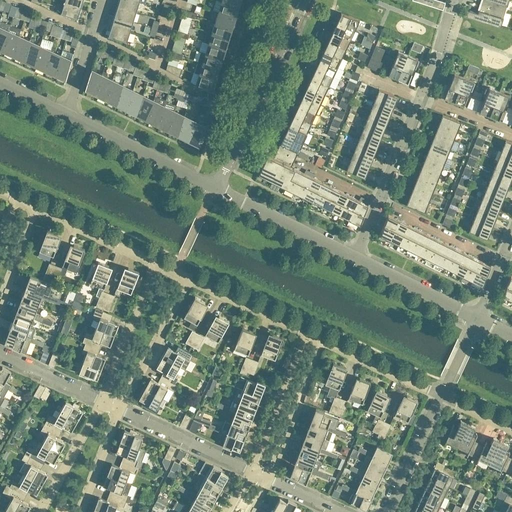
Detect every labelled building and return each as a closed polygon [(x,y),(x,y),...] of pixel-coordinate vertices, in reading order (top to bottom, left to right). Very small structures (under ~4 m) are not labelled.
[(80,9),(82,0),(64,0),(64,4),(80,9)] [(136,12),(139,3),(130,0),(119,0),(118,7),(136,12)] [(197,0),(188,0),(187,6),(196,8),(198,0),(197,0)] [(445,2),(439,0),(413,0),(443,9),(445,2)] [(505,12),(508,0),(481,0),(480,4),(505,12)] [(237,18),(241,8),(221,2),(218,12),(237,18)] [(77,19),(80,9),(64,4),(61,14),(77,19)] [(169,12),(171,6),(164,4),(162,10),(169,12)] [(500,27),(505,12),(480,4),(477,13),(466,9),(464,16),(500,27)] [(133,22),(136,12),(118,7),(114,16),(133,22)] [(167,18),(169,12),(162,10),(160,16),(167,18)] [(234,29),(237,18),(218,12),(215,23),(234,29)] [(354,31),(359,20),(341,13),(336,23),(354,31)] [(130,32),(133,22),(114,16),(111,26),(130,32)] [(0,48),(3,50),(8,32),(10,26),(10,25),(0,21),(0,48)] [(231,39),(234,29),(215,23),(212,33),(231,39)] [(350,40),(354,31),(336,23),(332,32),(350,40)] [(13,55),(19,37),(19,35),(21,29),(10,26),(8,32),(3,50),(13,55)] [(127,42),(130,32),(111,26),(108,36),(127,42)] [(346,50),(350,40),(332,32),(328,41),(346,50)] [(228,49),(231,39),(212,33),(208,43),(228,49)] [(24,59),(29,40),(19,37),(13,55),(24,59)] [(34,64),(40,47),(40,45),(33,43),(35,39),(30,38),(29,40),(24,59),(34,64)] [(341,59),(346,50),(328,41),(323,50),(341,59)] [(225,60),(228,49),(208,43),(205,54),(225,60)] [(44,69),(50,50),(40,47),(34,64),(44,69)] [(55,74),(61,56),(61,55),(54,53),(56,49),(51,47),(50,50),(44,69),(55,74)] [(374,49),(366,71),(378,75),(386,53),(374,49)] [(337,68),(341,59),(323,50),(319,60),(337,68)] [(154,59),(156,53),(149,51),(147,57),(154,59)] [(398,80),(408,55),(398,51),(397,53),(395,52),(392,60),(394,61),(388,76),(398,80)] [(225,60),(205,54),(200,52),(197,63),(221,70),(225,60)] [(112,64),(117,66),(120,56),(115,54),(112,64)] [(415,70),(419,61),(417,60),(418,59),(408,55),(398,80),(408,84),(414,69),(415,70)] [(66,79),(71,60),(61,56),(55,74),(66,79)] [(125,58),(120,56),(117,66),(121,68),(125,58)] [(333,77),(337,68),(319,60),(315,69),(333,77)] [(218,80),(221,70),(197,63),(194,73),(199,74),(218,80)] [(179,77),(182,69),(167,64),(165,70),(179,77)] [(132,75),(137,76),(141,66),(136,65),(132,75)] [(145,68),(141,66),(137,76),(142,78),(145,68)] [(96,94),(102,74),(95,72),(97,68),(92,67),(85,88),(96,94)] [(328,87),(333,77),(315,69),(310,78),(328,87)] [(106,99),(112,81),(113,80),(106,77),(107,73),(103,72),(102,74),(96,94),(106,99)] [(454,102),(464,77),(454,73),(453,75),(451,74),(448,83),(450,84),(444,98),(454,102)] [(215,91),(218,80),(199,74),(195,85),(215,91)] [(471,92),(475,84),(473,83),(474,81),(464,77),(454,102),(464,106),(470,92),(471,92)] [(152,88),(157,89),(160,79),(155,78),(152,88)] [(324,96),(328,87),(310,78),(306,87),(324,96)] [(165,81),(160,79),(157,89),(162,91),(165,81)] [(116,104),(122,86),(123,85),(112,81),(106,99),(116,104)] [(127,109),(133,91),(133,90),(122,86),(116,104),(127,109)] [(320,105),(324,96),(306,87),(302,97),(320,105)] [(173,98),(177,100),(181,90),(176,88),(173,98)] [(489,116),(499,92),(489,88),(488,89),(487,89),(483,97),(485,98),(479,112),(489,116)] [(393,107),(397,97),(379,89),(375,100),(393,107)] [(186,91),(181,90),(177,100),(182,101),(186,91)] [(137,114),(143,96),(143,95),(133,91),(127,109),(137,114)] [(218,102),(220,96),(208,92),(206,98),(218,102)] [(507,107),(510,98),(508,97),(509,96),(499,92),(489,116),(499,120),(505,106),(507,107)] [(147,119),(154,100),(143,96),(137,114),(147,119)] [(158,124),(165,102),(165,101),(155,97),(154,100),(147,119),(158,124)] [(315,114),(320,105),(302,97),(297,106),(315,114)] [(334,110),(336,103),(326,99),(323,106),(334,110)] [(476,113),(480,103),(470,99),(466,110),(476,113)] [(389,117),(393,107),(375,100),(370,110),(389,117)] [(165,102),(158,124),(168,129),(174,112),(176,106),(165,102)] [(311,124),(315,114),(297,106),(293,115),(311,124)] [(385,127),(389,117),(370,110),(366,120),(385,127)] [(178,135),(184,117),(185,115),(174,112),(168,129),(178,135)] [(307,133),(311,124),(293,115),(289,124),(307,133)] [(457,132),(461,122),(442,115),(438,124),(457,132)] [(188,140),(195,120),(184,117),(178,135),(188,140)] [(191,142),(199,145),(203,131),(208,133),(212,122),(196,117),(195,120),(188,140),(191,141),(191,142)] [(381,137),(385,127),(366,120),(362,130),(381,137)] [(303,142),(307,133),(289,124),(284,134),(303,142)] [(453,140),(457,132),(438,124),(435,133),(453,140)] [(377,147),(381,137),(362,130),(358,140),(377,147)] [(450,149),(453,140),(435,133),(431,142),(450,149)] [(298,151),(303,142),(284,134),(280,143),(298,151)] [(373,157),(377,147),(358,140),(354,150),(373,157)] [(511,155),(511,143),(505,140),(501,151),(511,155)] [(446,158),(450,149),(431,142),(428,151),(446,158)] [(291,167),(298,151),(280,143),(280,144),(273,158),(291,167)] [(369,167),(373,157),(354,150),(350,160),(369,167)] [(300,151),(298,156),(306,160),(308,155),(300,151)] [(443,167),(446,158),(428,151),(424,160),(443,167)] [(511,166),(511,155),(501,151),(497,161),(511,166)] [(291,167),(273,158),(267,155),(262,165),(288,177),(292,168),(291,167)] [(322,169),(325,163),(318,160),(315,166),(322,169)] [(365,178),(369,167),(350,160),(346,170),(365,178)] [(439,176),(443,167),(424,160),(420,169),(439,176)] [(511,178),(511,176),(511,166),(497,161),(493,171),(511,178)] [(288,177),(262,165),(258,174),(283,187),(288,177)] [(294,192),(304,174),(292,168),(288,177),(283,187),(294,192)] [(435,185),(439,176),(420,169),(417,178),(435,185)] [(507,188),(511,178),(493,171),(489,181),(507,188)] [(303,197),(313,178),(304,174),(294,192),(303,197)] [(313,201),(322,183),(313,178),(303,197),(313,201)] [(432,194),(435,185),(417,178),(413,187),(432,194)] [(503,198),(507,188),(489,181),(485,191),(503,198)] [(322,206),(331,187),(322,183),(313,201),(322,206)] [(476,197),(478,191),(467,186),(464,193),(476,197)] [(331,210),(340,192),(331,187),(322,206),(331,210)] [(428,203),(432,194),(413,187),(410,196),(428,203)] [(499,208),(503,198),(485,191),(481,201),(499,208)] [(340,215),(349,196),(340,192),(331,210),(340,215)] [(349,220),(358,201),(349,196),(340,215),(349,220)] [(424,212),(428,203),(410,196),(406,205),(424,212)] [(360,225),(368,205),(358,201),(349,220),(360,225)] [(495,218),(499,208),(481,201),(477,211),(495,218)] [(491,228),(495,218),(477,211),(473,221),(491,228)] [(389,239),(399,221),(388,215),(380,235),(389,239)] [(449,227),(452,220),(445,217),(442,224),(449,227)] [(398,244),(408,225),(399,221),(389,239),(398,244)] [(487,239),(491,228),(473,221),(469,231),(487,239)] [(407,248),(417,230),(408,225),(398,244),(407,248)] [(61,235),(58,234),(47,230),(39,251),(53,256),(61,235)] [(416,253),(426,234),(417,230),(407,248),(416,253)] [(426,257),(435,239),(426,234),(416,253),(426,257)] [(435,262),(444,243),(435,239),(426,257),(435,262)] [(444,267),(454,248),(444,243),(435,262),(444,267)] [(61,269),(55,267),(50,282),(56,284),(60,275),(64,276),(68,267),(76,271),(85,249),(70,244),(67,252),(61,269)] [(453,271),(463,252),(454,248),(444,267),(453,271)] [(462,276),(472,257),(463,252),(453,271),(462,276)] [(471,280),(481,261),(472,257),(462,276),(471,280)] [(482,286),(490,266),(481,261),(471,280),(482,286)] [(95,307),(102,309),(108,295),(102,292),(112,267),(98,262),(90,283),(99,287),(96,296),(99,297),(95,307)] [(43,279),(50,282),(55,267),(49,264),(43,279)] [(131,294),(139,272),(125,267),(114,293),(119,295),(121,290),(131,294)] [(42,295),(42,294),(48,296),(52,284),(30,276),(25,289),(42,295)] [(511,300),(511,276),(510,276),(502,296),(511,300)] [(38,306),(41,297),(50,301),(51,297),(48,296),(42,294),(42,295),(25,289),(21,300),(38,306)] [(114,297),(108,295),(102,309),(109,312),(114,297)] [(194,330),(204,312),(208,304),(195,297),(183,317),(192,321),(188,327),(194,330)] [(34,317),(34,315),(38,306),(21,300),(17,310),(34,317)] [(86,308),(84,314),(70,309),(67,316),(82,321),(82,322),(88,324),(93,310),(86,308)] [(118,324),(108,320),(110,314),(95,309),(92,318),(98,322),(96,328),(114,335),(118,324)] [(29,327),(33,319),(42,322),(43,318),(34,315),(34,317),(17,310),(13,321),(29,327)] [(218,342),(229,322),(216,314),(211,322),(205,334),(218,342)] [(26,336),(29,327),(13,321),(8,332),(25,338),(26,336)] [(110,346),(114,335),(96,328),(93,335),(86,334),(82,343),(85,344),(97,348),(99,342),(110,346)] [(256,333),(253,332),(242,328),(234,349),(248,355),(253,342),(256,333)] [(25,338),(8,332),(4,343),(12,346),(11,348),(26,354),(30,342),(34,343),(35,340),(26,336),(25,338)] [(185,343),(191,346),(197,335),(191,332),(185,343)] [(275,360),(283,338),(269,333),(261,354),(275,360)] [(204,339),(197,335),(191,346),(198,350),(204,339)] [(105,358),(95,354),(97,348),(85,344),(82,353),(85,355),(83,362),(101,369),(105,358)] [(185,370),(192,358),(189,357),(191,353),(180,347),(177,353),(167,347),(162,357),(179,367),(185,370)] [(57,360),(60,353),(53,351),(48,365),(54,368),(62,370),(65,363),(57,360)] [(176,373),(179,367),(162,357),(156,368),(166,373),(163,379),(174,385),(179,376),(176,373)] [(246,375),(247,372),(252,361),(245,358),(239,373),(246,375)] [(259,363),(252,361),(247,372),(254,375),(259,363)] [(97,380),(101,369),(83,362),(79,373),(97,380)] [(329,412),(335,415),(341,400),(335,398),(344,376),(343,376),(343,377),(340,376),(344,367),(333,362),(325,384),(332,387),(332,388),(330,387),(327,396),(330,398),(331,396),(334,397),(329,412)] [(0,382),(4,384),(5,383),(11,371),(2,367),(1,369),(0,368),(0,382)] [(346,402),(341,400),(335,415),(342,417),(347,403),(351,405),(353,400),(362,403),(370,382),(356,377),(346,402)] [(162,398),(167,388),(173,392),(177,386),(174,385),(163,379),(160,384),(150,379),(144,389),(162,398)] [(247,380),(244,389),(243,391),(260,397),(265,384),(256,380),(256,383),(247,380)] [(4,384),(0,382),(0,395),(4,397),(8,389),(11,391),(13,387),(5,383),(4,384)] [(39,399),(45,387),(39,385),(33,395),(39,399)] [(22,392),(13,387),(11,391),(20,395),(22,392)] [(156,409),(162,398),(144,389),(138,399),(156,409)] [(260,397),(243,391),(238,389),(234,398),(256,407),(260,397)] [(379,420),(386,404),(390,396),(376,389),(367,410),(376,414),(372,423),(375,425),(372,431),(378,434),(384,423),(379,420)] [(411,413),(417,401),(404,394),(394,415),(407,421),(406,423),(412,425),(416,416),(411,413)] [(252,418),(256,407),(234,398),(230,408),(227,407),(225,410),(234,414),(235,411),(252,418)] [(77,422),(83,411),(65,402),(59,412),(77,422)] [(191,404),(187,412),(192,414),(196,406),(191,404)] [(11,412),(2,407),(0,411),(9,415),(11,412)] [(327,428),(328,426),(332,417),(323,414),(324,412),(316,409),(310,422),(327,428)] [(248,429),(252,418),(235,411),(234,414),(231,423),(248,429)] [(77,422),(59,412),(56,418),(49,416),(44,424),(58,432),(61,426),(71,432),(77,422)] [(185,429),(191,417),(185,415),(179,426),(185,429)] [(193,420),(209,426),(209,424),(210,422),(195,416),(193,420)] [(248,429),(231,423),(225,420),(222,429),(218,428),(217,432),(226,435),(227,433),(244,440),(248,429)] [(29,421),(26,426),(20,423),(17,429),(34,437),(39,426),(29,421)] [(457,447),(468,424),(460,421),(458,426),(453,424),(444,445),(446,442),(457,447)] [(337,430),(328,426),(327,428),(310,422),(306,432),(323,439),(329,441),(332,432),(336,434),(337,430)] [(192,423),(189,431),(199,435),(202,426),(192,423)] [(384,440),(390,426),(384,423),(378,434),(377,437),(384,440)] [(65,443),(55,437),(58,432),(44,424),(40,432),(45,437),(42,443),(59,453),(65,443)] [(479,443),(474,441),(477,435),(472,433),(475,428),(468,424),(457,447),(468,453),(466,456),(467,456),(468,455),(473,457),(479,443)] [(15,429),(12,435),(19,438),(22,433),(15,429)] [(138,448),(142,437),(124,430),(120,441),(138,448)] [(323,439),(306,432),(302,443),(319,450),(320,448),(326,450),(329,441),(323,439)] [(239,451),(244,440),(227,433),(226,435),(222,446),(231,450),(232,448),(239,451)] [(489,465),(500,441),(493,438),(490,444),(486,442),(484,446),(479,443),(473,457),(478,459),(476,463),(477,463),(478,460),(489,465)] [(197,440),(195,444),(205,449),(208,445),(197,440)] [(145,451),(138,449),(138,448),(120,441),(115,452),(126,456),(124,462),(136,467),(140,469),(143,462),(142,462),(145,451)] [(500,473),(501,470),(506,473),(511,460),(511,458),(508,456),(509,453),(505,450),(508,445),(500,441),(489,465),(501,470),(499,473),(500,473)] [(59,453),(42,443),(36,454),(33,451),(32,454),(28,451),(26,455),(41,463),(44,458),(54,463),(59,453)] [(327,455),(329,451),(326,450),(320,448),(319,450),(302,443),(298,454),(315,460),(318,451),(327,455)] [(170,461),(176,448),(170,445),(164,458),(170,461)] [(388,463),(392,453),(377,446),(373,454),(366,451),(364,454),(371,457),(372,456),(388,463)] [(345,458),(349,453),(343,448),(339,454),(345,458)] [(180,450),(175,460),(180,462),(185,452),(180,450)] [(48,474),(38,469),(41,463),(26,455),(24,454),(21,460),(24,462),(19,472),(25,475),(42,485),(48,474)] [(312,469),(315,460),(298,454),(294,464),(311,471),(312,469)] [(384,472),(388,463),(372,456),(371,457),(368,465),(384,472)] [(175,473),(180,462),(175,460),(170,470),(175,473)] [(228,476),(221,472),(222,469),(205,461),(198,473),(222,486),(228,476)] [(125,482),(130,471),(134,473),(136,467),(124,462),(122,468),(111,464),(107,475),(125,482)] [(319,476),(321,472),(312,469),(311,471),(294,464),(290,475),(298,478),(297,481),(306,485),(310,473),(319,476)] [(379,482),(384,472),(368,465),(364,472),(357,469),(356,473),(363,476),(364,474),(379,482)] [(453,477),(456,471),(443,466),(441,471),(453,477)] [(453,477),(441,471),(434,468),(429,478),(448,487),(453,477)] [(222,486),(198,473),(196,476),(199,478),(196,484),(201,487),(217,496),(222,486)] [(375,491),(379,482),(364,474),(363,476),(359,484),(375,491)] [(42,485),(25,475),(19,485),(13,482),(10,487),(23,495),(26,489),(36,495),(42,485)] [(131,484),(125,482),(107,475),(103,486),(113,490),(111,496),(126,501),(126,502),(134,505),(135,501),(130,499),(131,497),(127,495),(131,484)] [(444,497),(448,487),(429,478),(425,488),(444,497)] [(371,500),(375,491),(359,484),(356,491),(349,488),(347,491),(352,494),(354,495),(355,493),(371,500)] [(26,511),(30,506),(20,500),(23,495),(10,487),(6,485),(2,493),(11,500),(7,506),(17,511),(26,511)] [(177,489),(186,494),(188,491),(179,486),(177,489)] [(211,506),(217,496),(201,487),(196,495),(188,491),(186,494),(194,499),(195,497),(211,506)] [(439,507),(444,497),(425,488),(420,498),(439,507)] [(470,488),(466,496),(472,498),(475,491),(470,488)] [(371,500),(355,493),(354,495),(352,494),(349,501),(366,510),(371,500)] [(479,493),(475,500),(481,502),(484,495),(479,493)] [(122,510),(126,502),(126,501),(111,496),(109,502),(98,498),(94,509),(102,511),(113,511),(115,509),(122,510)] [(468,505),(472,498),(466,496),(463,503),(468,505)] [(198,511),(207,511),(211,506),(195,497),(194,499),(190,507),(198,511)] [(158,498),(156,501),(164,506),(166,502),(158,498)] [(292,511),(297,504),(288,500),(287,502),(279,498),(274,508),(280,511),(292,511)] [(424,511),(436,511),(439,507),(420,498),(416,508),(424,511)] [(478,510),(481,502),(475,500),(472,507),(478,510)] [(511,511),(511,504),(504,500),(499,511),(502,511),(511,511)] [(162,509),(164,506),(156,501),(154,505),(162,509)]
